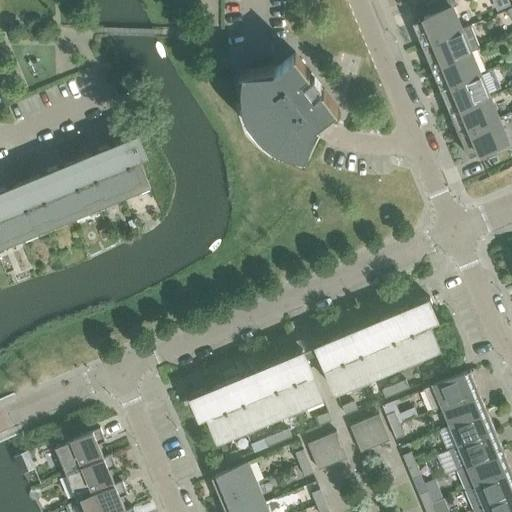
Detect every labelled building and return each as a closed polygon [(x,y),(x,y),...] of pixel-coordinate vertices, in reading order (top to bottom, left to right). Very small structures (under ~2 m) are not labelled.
[(412,21),(421,44),(460,28),(452,6),(456,4),(454,0),(431,0),(425,3),(429,14),(412,21)] [(421,44),(431,66),(470,50),(478,47),(468,25),(460,28),(421,44)] [(479,72),(470,50),(431,66),(440,88),(479,72)] [(249,119),(254,127),(260,134),(268,140),(276,146),(285,149),(295,152),(302,155),(304,156),(320,125),(316,123),(336,108),(337,107),(295,51),(293,53),(294,53),(274,68),(273,64),(239,71),(239,73),(241,73),(240,81),(240,91),(242,101),(244,110),(249,119)] [(488,94),(479,72),(440,88),(449,110),(488,94)] [(497,117),(488,94),(449,110),(458,133),(497,117)] [(507,140),(497,117),(458,133),(468,156),(507,140)] [(0,243),(148,182),(129,136),(0,189),(0,243)] [(107,226),(99,230),(102,238),(110,235),(107,226)] [(25,249),(20,251),(24,261),(29,259),(25,249)] [(334,388),(438,345),(428,322),(438,318),(428,296),(315,343),(334,388)] [(197,419),(206,415),(216,438),(222,435),(321,394),(302,348),(187,396),(197,419)] [(444,362),(431,367),(434,376),(448,370),(444,362)] [(429,409),(442,403),(478,389),(469,368),(433,382),(434,384),(421,389),(429,409)] [(405,378),(393,383),(397,391),(409,386),(405,378)] [(381,388),(384,396),(397,391),(393,383),(381,388)] [(442,403),(450,423),(486,408),(478,389),(442,403)] [(357,407),(354,399),(340,404),(344,413),(357,407)] [(450,423),(459,443),(494,428),(486,408),(450,423)] [(315,415),(318,424),(331,418),(327,410),(315,415)] [(385,413),(389,425),(399,421),(394,410),(385,413)] [(389,439),(379,412),(350,424),(361,451),(389,439)] [(404,434),(399,421),(389,425),(395,438),(404,434)] [(55,444),(66,472),(104,456),(103,455),(98,442),(105,439),(100,426),(55,444)] [(287,427),(275,432),(279,440),(290,435),(287,427)] [(446,449),(454,468),(502,448),(494,428),(459,443),(446,449)] [(347,456),(336,430),(307,442),(318,468),(347,456)] [(262,437),(266,446),(279,440),(275,432),(262,437)] [(222,435),(216,438),(223,454),(229,451),(222,435)] [(262,437),(250,442),(254,451),(266,446),(262,437)] [(229,451),(223,454),(226,462),(241,456),(238,447),(229,451)] [(294,452),(298,463),(307,459),(303,448),(294,452)] [(454,468),(463,488),(511,468),(502,448),(454,468)] [(28,449),(13,455),(21,473),(35,466),(28,449)] [(402,454),(406,465),(416,461),(411,450),(402,454)] [(66,472),(77,498),(115,483),(114,482),(109,469),(116,466),(111,452),(103,455),(104,456),(66,472)] [(312,472),(307,459),(298,463),(303,475),(312,472)] [(211,475),(220,495),(255,480),(247,460),(211,475)] [(421,473),(416,461),(406,465),(411,477),(421,473)] [(463,488),(471,508),(511,491),(511,471),(511,468),(463,488)] [(77,498),(82,511),(119,511),(126,509),(125,509),(120,496),(127,492),(122,479),(114,482),(115,483),(77,498)] [(220,495),(226,511),(235,511),(263,501),(255,480),(220,495)] [(310,492),(315,503),(324,499),(319,488),(310,492)] [(418,493),(423,504),(432,501),(427,490),(418,493)] [(511,511),(511,491),(471,508),(472,511),(511,511)] [(327,511),(329,511),(324,499),(315,503),(318,511),(327,511)] [(235,511),(268,511),(263,501),(235,511)] [(436,511),(432,501),(423,504),(425,511),(436,511)]
